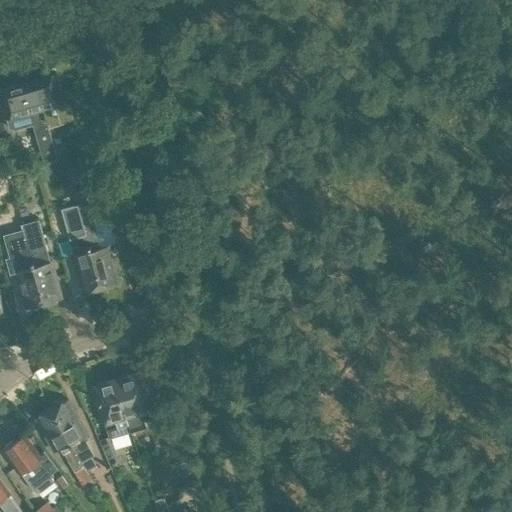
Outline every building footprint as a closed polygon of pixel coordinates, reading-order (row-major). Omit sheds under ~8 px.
[(171,88),(183,85),(179,71),(167,75),(171,88)] [(38,74),(34,75),(35,80),(55,160),(67,157),(58,125),(61,125),(60,123),(68,121),(72,117),(69,107),(64,105),(55,74),(39,79),(38,74)] [(26,82),(0,89),(0,95),(7,120),(8,120),(9,128),(15,130),(33,125),(44,163),(55,160),(35,80),(34,75),(25,78),(26,82)] [(85,178),(79,158),(69,161),(74,181),(85,178)] [(39,167),(41,177),(42,180),(54,177),(51,164),(39,167)] [(30,180),(41,177),(39,167),(38,166),(27,169),(30,180)] [(10,173),(0,175),(0,187),(13,185),(10,173)] [(94,267),(100,288),(104,287),(106,289),(113,287),(115,284),(118,283),(107,246),(101,248),(85,190),(75,193),(78,204),(80,210),(81,217),(83,224),(86,235),(88,245),(94,267)] [(87,292),(90,294),(97,292),(98,289),(100,288),(94,267),(88,245),(86,235),(83,224),(81,217),(80,210),(78,204),(61,209),(70,240),(76,238),(80,253),(74,255),(84,293),(87,292)] [(43,304),(46,303),(50,305),(57,303),(58,300),(61,299),(39,220),(21,225),(23,230),(43,304)] [(30,307),(33,310),(40,308),(42,304),(43,304),(23,230),(5,236),(12,260),(8,261),(11,274),(15,273),(24,309),(30,307)] [(134,264),(129,272),(134,275),(139,267),(134,264)] [(130,376),(128,374),(119,376),(119,379),(116,380),(130,431),(131,431),(131,432),(147,427),(144,420),(155,417),(153,409),(161,407),(157,394),(149,397),(142,372),(130,376)] [(107,382),(105,381),(96,383),(96,386),(94,386),(94,387),(92,388),(95,400),(98,399),(109,438),(130,431),(116,380),(107,382)] [(54,408),(53,409),(82,462),(92,457),(94,455),(86,441),(89,439),(87,434),(68,400),(65,402),(61,400),(55,404),(54,408)] [(39,416),(37,417),(56,451),(62,448),(75,472),(85,466),(82,462),(53,409),(50,410),(46,409),(40,412),(39,416)] [(6,448),(4,450),(22,474),(34,491),(36,489),(39,493),(54,482),(51,478),(54,476),(52,474),(57,470),(44,451),(39,455),(24,435),(16,442),(13,440),(6,445),(6,448)] [(82,462),(85,466),(87,471),(97,466),(92,457),(82,462)] [(0,511),(5,511),(8,510),(9,511),(20,511),(22,511),(0,481),(0,511)] [(158,511),(159,511),(162,510),(167,506),(163,497),(154,500),(158,511)] [(54,511),(47,503),(35,511),(36,511),(54,511)]
